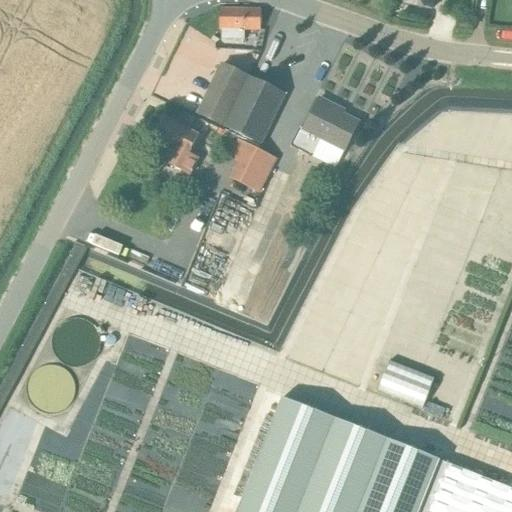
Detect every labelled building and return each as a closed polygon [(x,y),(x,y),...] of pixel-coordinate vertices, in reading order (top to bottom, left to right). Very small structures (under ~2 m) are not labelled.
[(432,10),(433,0),(406,0),(405,4),(432,10)] [(221,40),(235,40),(244,40),(244,30),(261,30),(261,10),(220,9),(219,30),(221,30),(221,40)] [(222,65),(198,114),(225,127),(248,78),(222,65)] [(261,144),(284,96),(248,78),(225,127),(261,144)] [(300,128),(291,146),(313,157),(321,139),(345,151),(359,123),(336,112),(338,108),(319,98),(304,130),(300,128)] [(177,169),(189,175),(197,159),(188,154),(198,136),(169,121),(159,141),(171,147),(164,162),(166,164),(168,168),(173,171),(173,170),(177,169)] [(251,147),(235,181),(259,192),(275,159),(251,147)] [(390,362),(378,391),(423,408),(434,379),(390,362)] [(511,511),(511,489),(449,465),(282,399),(236,511),(511,511)]
